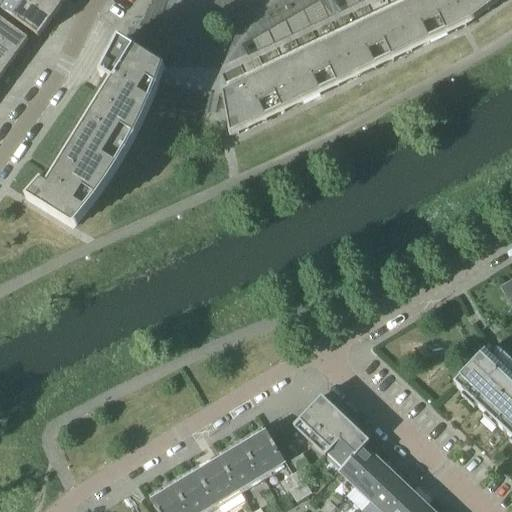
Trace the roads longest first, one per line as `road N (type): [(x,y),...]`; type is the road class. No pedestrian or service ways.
road 1 (residential): [(77,511),(318,354)]
road 2 (residential): [(486,511),(318,354)]
road 3 (residential): [(318,354),(511,238)]
road 4 (residential): [(0,158),(100,0)]
